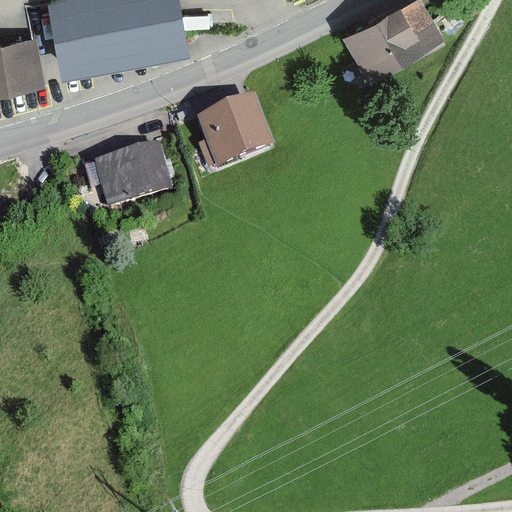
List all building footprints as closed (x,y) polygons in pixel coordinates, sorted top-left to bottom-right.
[(180,0),(52,0),(48,1),(62,80),(191,56),(180,0)] [(422,0),(408,0),(345,33),(372,84),(446,45),(422,0)] [(33,42),(0,48),(0,96),(42,88),(33,42)] [(254,101),(198,123),(217,170),(272,149),(254,101)] [(162,148),(97,165),(108,207),(173,190),(162,148)]
